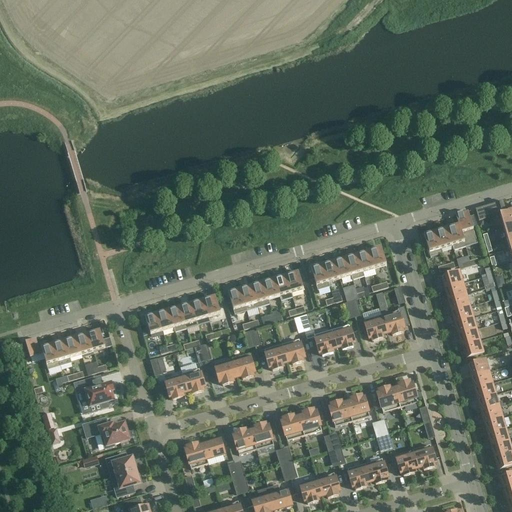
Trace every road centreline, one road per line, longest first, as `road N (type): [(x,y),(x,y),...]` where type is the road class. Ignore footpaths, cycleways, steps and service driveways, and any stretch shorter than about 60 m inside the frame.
road 1 (residential): [(153,432),(432,352)]
road 2 (residential): [(394,224),(116,305)]
road 3 (residential): [(432,352),(471,485)]
road 4 (residential): [(394,224),(432,352)]
road 5 (residential): [(116,305),(153,432)]
road 6 (residential): [(511,190),(394,224)]
